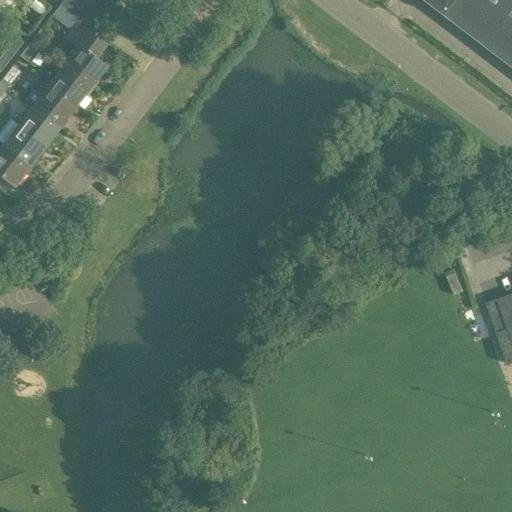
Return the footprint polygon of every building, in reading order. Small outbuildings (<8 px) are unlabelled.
[(95,8),(84,0),(63,0),(59,5),(83,23),(95,8)] [(511,0),(421,0),(511,69),(511,0)] [(78,47),(63,67),(90,88),(106,67),(95,59),(105,45),(78,24),(67,39),(78,47)] [(50,32),(43,27),(31,42),(38,47),(50,32)] [(22,42),(16,37),(4,52),(11,58),(22,42)] [(20,56),(27,62),(38,47),(31,42),(20,56)] [(0,57),(0,72),(11,58),(4,52),(0,57)] [(20,71),(13,66),(1,81),(8,86),(20,71)] [(90,88),(63,67),(48,86),(75,107),(90,88)] [(0,82),(0,96),(8,86),(1,81),(0,82)] [(75,107),(48,86),(41,96),(33,90),(25,100),(33,106),(34,106),(61,126),(75,107)] [(18,126),(45,147),(61,126),(34,106),(33,106),(18,126)] [(45,147),(18,126),(3,146),(30,166),(45,147)] [(15,186),(30,166),(3,146),(0,149),(0,183),(4,178),(15,186)] [(511,295),(486,304),(496,333),(506,363),(511,361),(511,295)]
